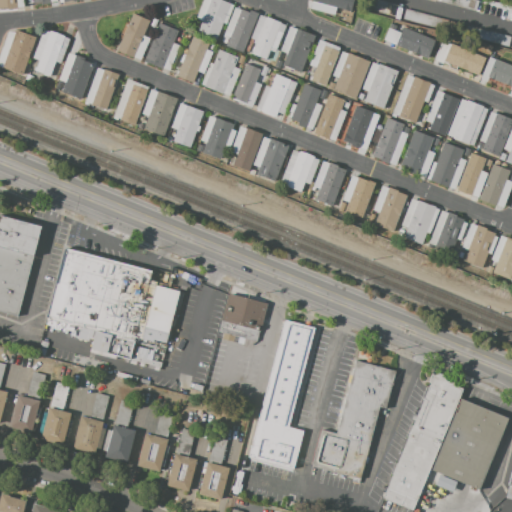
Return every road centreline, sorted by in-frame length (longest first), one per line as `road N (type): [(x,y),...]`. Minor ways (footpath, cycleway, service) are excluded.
road 1 (secondary): [(511,372),(0,161)]
road 2 (residential): [(144,511),(0,465)]
